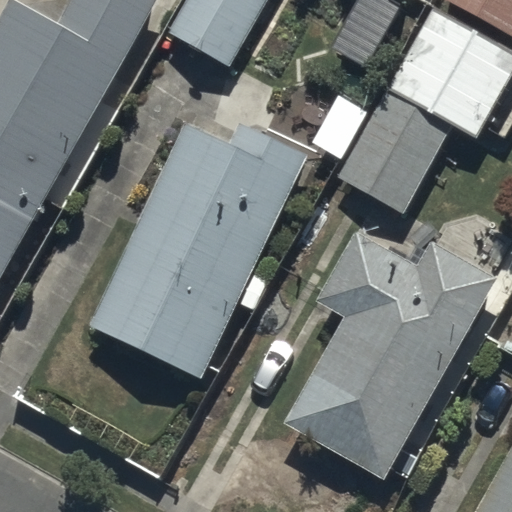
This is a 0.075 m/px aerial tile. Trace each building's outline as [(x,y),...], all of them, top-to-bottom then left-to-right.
[(0,304),(3,306),(164,15),(136,0),(89,0),(64,46),(16,19),(0,48),(0,304)] [(277,0),(200,0),(174,49),(235,81),(277,0)] [(511,0),(450,0),(444,12),(511,47),(511,0)] [(511,102),(511,66),(435,23),(342,189),(409,226),(457,140),(483,154),(511,102)] [(361,80),(317,157),(342,171),(386,94),(361,80)] [(258,286),(311,170),(245,139),(236,160),(188,138),(93,343),(207,396),(243,317),(258,324),(272,292),(258,286)] [(391,495),(503,296),(439,260),(426,284),(364,249),(325,319),(353,335),(293,441),(391,495)] [(511,511),(511,476),(491,511),(511,511)]
